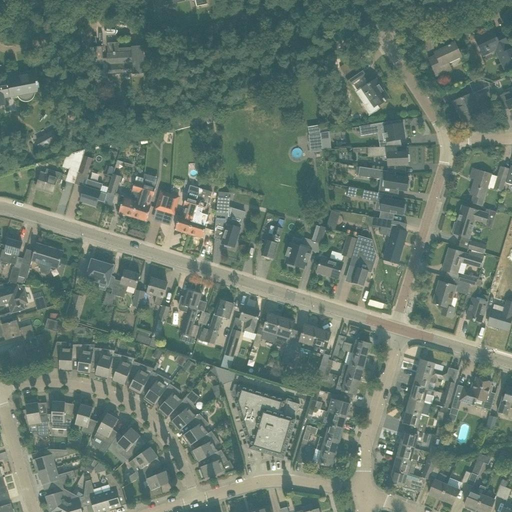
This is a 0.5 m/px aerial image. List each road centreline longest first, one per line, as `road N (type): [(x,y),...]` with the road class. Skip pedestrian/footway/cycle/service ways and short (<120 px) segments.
road 1 (tertiary): [(398,330),(0,206)]
road 2 (residential): [(194,500),(167,438),(126,402),(66,383),(0,392)]
road 3 (residential): [(398,330),(448,142)]
road 4 (residential): [(194,500),(269,480),(363,494)]
road 5 (residential): [(363,494),(364,448),(398,330)]
road 6 (residential): [(0,48),(84,34),(94,25),(90,0)]
road 7 (residential): [(34,511),(0,395)]
road 8 (residential): [(448,142),(384,40)]
